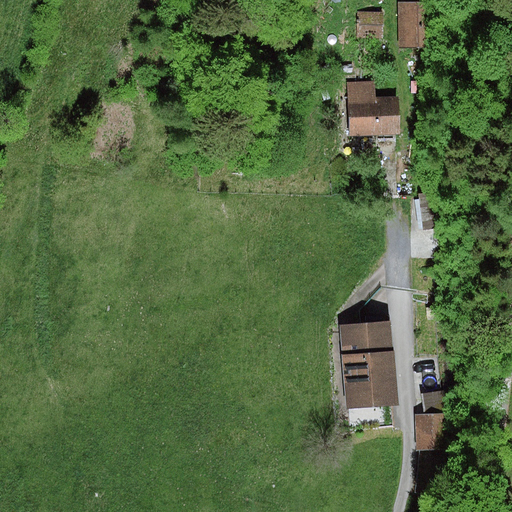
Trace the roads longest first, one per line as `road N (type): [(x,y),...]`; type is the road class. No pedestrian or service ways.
road 1 (residential): [(401,195),(410,468),(398,511)]
road 2 (track): [(490,511),(511,357)]
